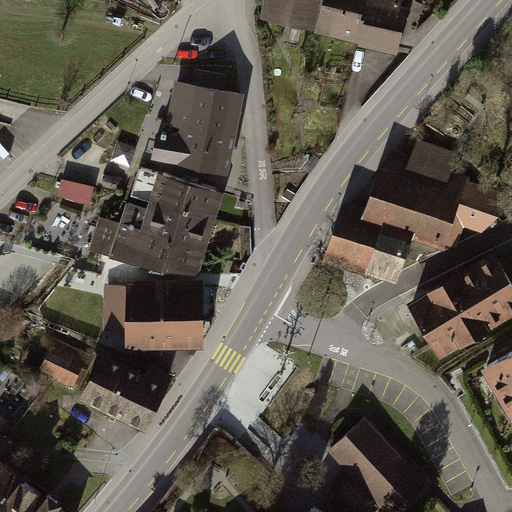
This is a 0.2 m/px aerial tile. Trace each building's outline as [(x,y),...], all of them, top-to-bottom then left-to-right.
[(316,29),(322,0),(266,0),(263,17),(316,29)] [(324,0),(316,33),(398,53),(409,8),(400,6),(401,0),(324,0)] [(229,173),(246,94),(175,79),(164,131),(157,130),(151,156),(229,173)] [(456,153),(419,140),(412,158),(407,156),(401,176),(461,197),(467,183),(469,176),(451,169),(456,153)] [(198,275),(224,193),(164,174),(142,166),(133,194),(150,199),(147,209),(128,204),(121,224),(100,217),(91,249),(111,255),(110,258),(161,268),(198,275)] [(401,176),(384,170),(367,215),(414,229),(405,256),(419,261),(456,243),(453,242),(458,228),(449,226),(452,217),(463,221),(481,227),(508,198),(467,184),(461,197),(401,176)] [(94,186),(63,179),(60,196),(74,201),(90,204),(94,186)] [(366,214),(343,208),(327,254),(390,274),(400,270),(414,229),(367,215),(366,214)] [(409,304),(442,358),(511,316),(511,280),(495,253),(409,304)] [(202,348),(202,278),(126,278),(126,284),(105,284),(105,332),(126,332),(126,348),(202,348)] [(41,367),(60,376),(58,381),(73,388),(89,353),(55,337),(41,367)] [(511,350),(488,365),(495,377),(499,375),(507,388),(502,390),(511,405),(511,404),(511,350)] [(103,355),(82,399),(146,430),(172,376),(150,366),(148,371),(145,376),(103,355)] [(396,511),(426,484),(364,418),(331,448),(390,511),(396,511)] [(0,511),(60,511),(54,507),(59,502),(48,493),(43,498),(0,463),(0,511)] [(314,506),(310,511),(349,511),(330,500),(322,511),(314,506)]
